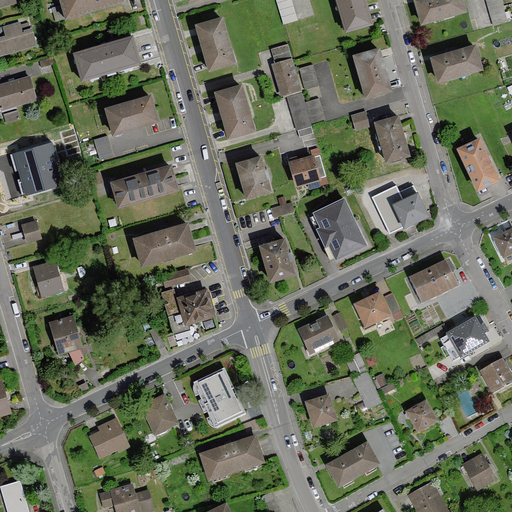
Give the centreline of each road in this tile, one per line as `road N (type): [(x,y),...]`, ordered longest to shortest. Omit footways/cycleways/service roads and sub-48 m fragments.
road 1 (unclassified): [(251,326),(160,0)]
road 2 (residential): [(388,0),(455,229)]
road 3 (unclassified): [(251,326),(42,426)]
road 4 (unclassified): [(455,229),(251,326)]
road 5 (residential): [(335,511),(511,413)]
road 6 (unclassified): [(313,511),(251,326)]
road 7 (unclassified): [(0,273),(42,426)]
